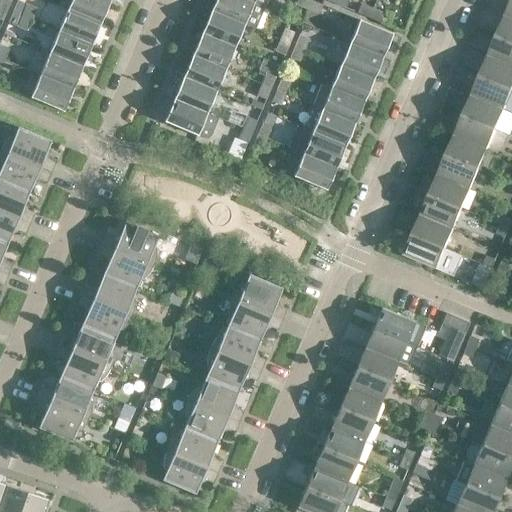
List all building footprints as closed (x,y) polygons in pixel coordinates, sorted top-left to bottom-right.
[(0,0),(0,6),(7,9),(11,0),(0,0)] [(26,4),(17,0),(13,12),(22,15),(26,4)] [(110,0),(108,0),(71,0),(68,9),(101,23),(110,0)] [(264,7),(246,0),(215,0),(211,11),(244,25),(255,29),(264,7)] [(297,0),(295,5),(307,9),(311,0),(309,0),(297,0)] [(322,5),(311,0),(307,9),(318,14),(322,5)] [(361,4),(357,13),(368,18),(372,9),(361,4)] [(101,23),(68,9),(58,31),(91,45),(101,23)] [(383,14),(372,9),(368,18),(379,22),(383,14)] [(244,25),(211,11),(201,33),(234,47),(244,25)] [(22,15),(13,12),(8,23),(17,27),(22,15)] [(511,19),(505,16),(496,36),(511,42),(511,19)] [(392,34),(359,20),(349,44),(382,57),(392,34)] [(285,29),(280,40),(289,44),(294,32),(285,29)] [(91,45),(58,31),(49,53),(82,67),(91,45)] [(234,47),(201,33),(192,55),(225,69),(234,47)] [(308,38),(299,35),(294,46),(303,50),(308,38)] [(511,42),(496,36),(488,56),(511,65),(511,42)] [(289,44),(280,40),(275,51),(284,55),(289,44)] [(382,57),(349,44),(339,66),(373,80),(382,57)] [(303,50),(294,46),(290,57),(299,61),(303,50)] [(82,67),(49,53),(40,75),(73,89),(82,67)] [(225,69),(192,55),(183,77),(216,91),(225,69)] [(511,88),(511,65),(488,56),(479,76),(511,89),(511,88)] [(373,80),(339,66),(330,87),(363,101),(373,80)] [(266,73),(261,84),(270,88),(275,77),(266,73)] [(73,89),(40,75),(30,98),(63,112),(73,89)] [(511,89),(479,76),(471,96),(503,109),(511,89)] [(216,91),(183,77),(173,99),(207,113),(216,91)] [(290,83),(281,79),(276,90),(285,94),(290,83)] [(312,106),(321,109),(354,123),(363,101),(330,87),(321,83),(312,106)] [(270,88),(261,84),(257,96),(266,99),(270,88)] [(285,94),(276,90),(271,102),(280,105),(285,94)] [(503,109),(471,96),(463,116),(495,129),(503,109)] [(207,113),(173,99),(164,122),(202,139),(202,138),(207,139),(210,135),(214,124),(215,124),(217,118),(206,114),(207,113)] [(354,123),(321,109),(312,132),(345,145),(354,123)] [(495,129),(463,116),(454,136),(487,149),(495,129)] [(248,117),(243,129),(252,132),(257,121),(248,117)] [(271,127),(262,123),(257,135),(266,138),(271,127)] [(0,149),(0,151),(51,173),(56,162),(44,157),(50,141),(17,127),(13,138),(10,137),(6,141),(3,145),(0,149)] [(252,132),(243,129),(238,140),(247,144),(252,132)] [(345,145),(312,132),(302,154),(336,168),(345,145)] [(266,138),(257,135),(253,146),(262,150),(266,138)] [(487,149),(454,136),(446,155),(478,169),(487,149)] [(51,173),(0,151),(0,180),(29,193),(35,179),(47,184),(51,173)] [(336,168),(302,154),(293,177),(326,191),(336,168)] [(478,169),(446,155),(437,175),(470,189),(478,169)] [(470,189),(437,175),(429,195),(461,209),(470,189)] [(29,193),(0,180),(0,211),(30,224),(34,213),(22,208),(29,193)] [(461,209),(429,195),(421,215),(453,229),(461,209)] [(30,224),(0,211),(0,241),(7,244),(13,229),(25,234),(30,224)] [(453,229),(421,215),(412,235),(445,249),(453,229)] [(511,219),(504,216),(500,225),(509,229),(511,220),(511,219)] [(118,238),(106,233),(102,244),(153,266),(154,264),(155,259),(156,253),(155,248),(153,247),(158,236),(125,222),(118,238)] [(509,229),(500,225),(496,234),(505,238),(509,229)] [(445,249),(412,235),(404,255),(436,269),(445,249)] [(7,244),(0,241),(0,271),(8,275),(13,264),(1,259),(7,244)] [(153,266),(102,244),(97,254),(109,259),(103,274),(136,288),(140,278),(142,279),(146,276),(150,272),(152,267),(153,266)] [(487,256),(483,265),(492,269),(495,260),(487,256)] [(510,266),(501,262),(497,271),(506,275),(510,266)] [(483,265),(480,264),(471,284),(483,289),(492,269),(483,265)] [(8,275),(0,271),(0,284),(3,286),(8,275)] [(506,275),(497,271),(494,280),(502,283),(506,275)] [(136,288),(103,274),(96,289),(85,284),(80,295),(132,316),(133,315),(132,314),(134,310),(134,304),(134,299),(131,298),(136,288)] [(231,296),(230,298),(282,320),(287,309),(275,304),(281,288),(248,274),(244,286),(241,284),(237,288),(234,292),(231,296)] [(198,287),(194,295),(201,299),(205,291),(198,287)] [(171,293),(168,301),(178,306),(183,295),(175,291),(171,293)] [(132,316),(80,295),(76,305),(87,310),(81,325),(114,339),(118,329),(121,330),(125,327),(128,323),(131,318),(132,316)] [(282,320),(230,298),(230,300),(228,305),(228,310),(228,315),(231,316),(227,326),(260,340),(266,326),(278,331),(282,320)] [(381,308),(373,329),(405,342),(414,322),(381,308)] [(446,313),(441,323),(451,327),(464,333),(469,323),(446,313)] [(114,339),(81,325),(75,340),(63,335),(58,346),(110,368),(111,366),(112,361),(113,356),(112,351),(110,350),(114,339)] [(177,325),(174,332),(181,335),(182,331),(181,327),(177,325)] [(260,340),(227,326),(222,336),(220,335),(216,339),(212,343),(210,347),(209,349),(261,371),(265,360),(253,355),(260,340)] [(451,327),(447,336),(452,338),(461,342),(464,333),(451,327)] [(405,342),(373,329),(364,348),(397,362),(405,342)] [(478,340),(470,336),(466,345),(475,349),(478,340)] [(475,349),(466,345),(462,354),(471,358),(475,349)] [(110,368),(58,346),(54,357),(66,362),(59,377),(93,391),(97,380),(99,382),(103,378),(107,374),(109,370),(110,368)] [(168,347),(165,356),(176,360),(179,351),(168,347)] [(397,362),(364,348),(356,368),(388,382),(397,362)] [(261,371),(209,349),(208,351),(209,351),(207,356),(206,361),(207,366),(209,367),(205,377),(238,392),(244,376),(256,381),(261,371)] [(388,382),(356,368),(348,388),(380,402),(388,382)] [(439,370),(435,378),(444,382),(447,373),(439,370)] [(157,374),(152,385),(160,388),(164,377),(157,374)] [(462,380),(453,376),(449,385),(458,389),(462,380)] [(93,391),(59,377),(53,391),(41,386),(37,397),(89,419),(89,417),(91,412),(91,407),(91,402),(88,400),(93,391)] [(238,392),(205,377),(201,388),(198,387),(194,390),(191,394),(188,399),(187,400),(239,422),(243,412),(232,407),(238,392)] [(444,382),(435,378),(431,387),(440,391),(444,382)] [(458,389),(449,385),(446,394),(454,397),(458,389)] [(511,387),(506,385),(498,405),(511,411),(511,387)] [(151,386),(148,394),(157,398),(161,390),(151,386)] [(380,402),(348,388),(339,408),(371,422),(380,402)] [(89,419),(37,397),(32,408),(44,413),(38,428),(71,442),(75,431),(78,432),(82,429),(85,425),(88,420),(88,421),(89,419)] [(239,422),(187,400),(186,402),(187,402),(185,407),(185,413),(185,418),(188,419),(183,429),(216,443),(223,428),(234,433),(239,422)] [(124,404),(114,428),(125,433),(135,408),(124,404)] [(511,411),(498,405),(490,425),(511,434),(511,411)] [(371,422),(339,408),(331,428),(363,442),(371,422)] [(425,411),(421,419),(430,423),(433,414),(425,411)] [(442,418),(433,414),(430,423),(439,427),(442,418)] [(430,423),(421,419),(417,428),(426,432),(430,423)] [(439,427),(430,423),(426,432),(435,436),(439,427)] [(511,434),(490,425),(481,445),(511,458),(511,434)] [(363,442),(331,428),(322,448),(355,461),(363,442)] [(133,429),(130,435),(140,440),(143,433),(133,429)] [(216,443),(183,429),(179,438),(177,437),(173,441),(169,445),(167,450),(167,449),(166,451),(218,473),(222,462),(210,457),(216,443)] [(511,462),(511,458),(481,445),(473,465),(505,479),(511,462)] [(355,461),(322,448),(314,468),(346,481),(355,461)] [(405,449),(402,458),(410,461),(414,453),(405,449)] [(218,473),(166,451),(165,453),(164,458),(163,463),(164,468),(166,469),(161,481),(195,495),(201,479),(213,484),(218,473)] [(435,462),(419,456),(416,465),(424,468),(431,471),(435,462)] [(410,461),(402,458),(398,467),(407,470),(410,461)] [(455,481),(464,485),(497,499),(505,479),(473,465),(464,461),(455,481)] [(424,468),(416,465),(412,473),(421,477),(424,468)] [(346,481),(314,468),(306,488),(338,501),(346,481)] [(19,511),(26,492),(4,485),(0,497),(0,511),(19,511)] [(491,511),(497,499),(464,485),(456,505),(472,511),(491,511)] [(333,511),(338,501),(306,488),(297,508),(306,511),(333,511)] [(389,489),(385,498),(393,501),(397,492),(389,489)] [(44,511),(48,500),(26,492),(19,511),(44,511)] [(411,499),(403,495),(399,504),(408,508),(411,499)] [(393,501),(385,498),(381,506),(390,510),(393,501)]
